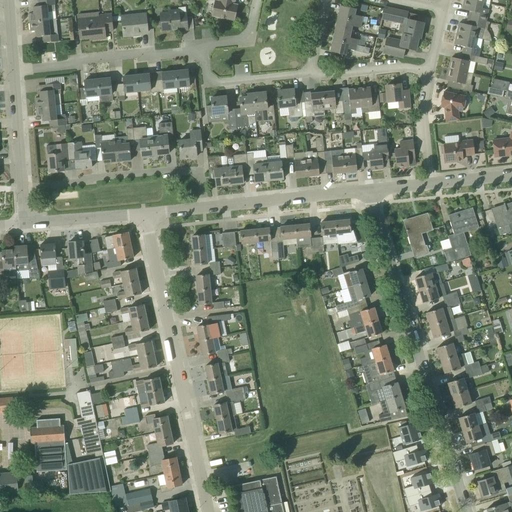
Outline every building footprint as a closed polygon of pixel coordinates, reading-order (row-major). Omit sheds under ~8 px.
[(56,19),(54,0),(39,0),(40,6),(33,7),(34,13),(29,13),(30,22),(56,19)] [(234,0),(219,0),(219,1),(216,1),(213,16),(234,20),(237,5),(234,5),(234,0)] [(483,2),(471,0),(464,0),(462,9),(469,11),(472,12),(471,18),(486,21),(487,17),(488,9),(482,8),(483,2)] [(356,9),(359,9),(360,3),(350,1),(349,7),(341,5),(338,17),(362,22),(363,18),(363,17),(355,15),(356,9)] [(398,33),(403,34),(419,38),(418,38),(420,38),(424,23),(406,19),(407,13),(384,7),(382,18),(400,22),(398,33)] [(188,30),(186,13),(179,13),(179,10),(171,10),(171,12),(160,13),(162,31),(180,29),(180,31),(188,30)] [(99,19),(78,21),(80,39),(95,37),(95,40),(106,39),(105,32),(113,31),(111,14),(99,15),(99,19)] [(148,32),(146,14),(122,16),(124,37),(134,36),(133,34),(148,32)] [(338,17),(336,28),(351,32),(352,26),(361,28),(362,23),(362,22),(338,17)] [(482,40),(482,39),(483,33),(486,22),(486,21),(471,18),(469,25),(459,23),(457,34),(475,38),(482,40)] [(56,19),(30,22),(31,31),(36,30),(36,37),(43,36),(44,43),(58,41),(56,19)] [(333,40),(357,45),(358,39),(356,39),(357,33),(351,32),(336,28),(333,40)] [(384,39),(386,30),(379,29),(378,38),(384,39)] [(401,41),(387,38),(384,53),(403,57),(405,48),(416,50),(418,38),(419,38),(403,34),(401,41)] [(463,53),(475,56),(479,57),(480,50),(473,48),(475,38),(457,34),(454,45),(464,47),(463,53)] [(357,45),(333,40),(330,52),(346,55),(347,49),(355,51),(357,45)] [(486,65),(487,64),(488,59),(479,57),(475,56),(474,62),(486,65)] [(452,57),(449,69),(467,73),(470,61),(452,57)] [(502,72),(504,63),(495,62),(494,70),(502,72)] [(447,80),(461,84),(460,90),(472,92),(473,86),(470,85),(473,74),(467,73),(449,69),(447,80)] [(190,89),(196,89),(195,77),(189,77),(188,70),(175,71),(177,87),(190,86),(190,89)] [(162,80),(156,80),(158,92),(164,92),(164,94),(177,92),(177,87),(175,71),(162,73),(162,80)] [(158,92),(156,80),(150,81),(150,74),(136,76),(138,91),(151,90),(152,93),(158,92)] [(138,91),(136,76),(123,77),(124,84),(118,84),(119,96),(125,95),(125,93),(138,91)] [(47,91),(40,91),(40,98),(35,98),(36,107),(55,105),(61,104),(60,94),(61,94),(60,83),(64,83),(64,77),(45,79),(46,85),(47,91)] [(119,96),(118,84),(112,85),(111,78),(97,80),(99,95),(100,101),(100,102),(113,101),(112,97),(119,96)] [(501,80),(493,79),(491,88),(499,90),(501,80)] [(99,95),(97,80),(84,81),(85,88),(79,88),(80,100),(86,100),(87,102),(100,101),(99,95)] [(400,108),(410,107),(409,90),(401,91),(400,84),(386,86),(388,103),(400,102),(400,108)] [(362,113),(380,111),(378,97),(371,98),(370,87),(359,89),(362,113)] [(487,94),(503,98),(504,91),(491,88),(488,87),(487,94)] [(278,91),(280,108),(288,107),(289,115),(289,118),(290,120),(291,122),(296,121),(298,120),(298,117),(302,117),(301,102),(295,103),(294,91),(294,89),(278,91)] [(343,101),(344,113),(345,126),(352,125),(351,114),(362,113),(359,89),(348,90),(349,100),(343,101)] [(344,113),(343,101),(335,101),(334,91),(323,93),(325,110),(335,109),(336,114),(344,113)] [(263,122),(275,121),(273,105),(267,106),(266,92),(253,94),(254,111),(261,110),(262,121),(263,122)] [(463,111),(466,97),(444,92),(441,106),(445,107),(446,121),(459,120),(458,110),(463,111)] [(304,102),(306,116),(306,118),(307,122),(313,122),(312,117),(314,117),(314,111),(324,110),(325,110),(323,93),(311,94),(311,101),(304,102)] [(387,102),(386,93),(378,94),(379,103),(387,102)] [(255,122),(255,113),(253,94),(248,94),(248,97),(240,98),(241,108),(234,109),(236,127),(249,126),(249,124),(256,123),(255,122)] [(236,127),(234,109),(228,110),(226,96),(211,98),(212,105),(206,106),(208,123),(228,121),(229,128),(236,127)] [(55,105),(36,107),(37,116),(42,115),(43,121),(50,121),(50,127),(52,126),(60,126),(65,125),(66,125),(65,114),(56,115),(55,105)] [(490,107),(484,113),(488,118),(495,112),(490,107)] [(155,155),(156,155),(169,154),(167,138),(173,138),(173,140),(174,140),(172,122),(158,124),(160,135),(153,136),(153,138),(155,155)] [(153,138),(147,139),(146,126),(133,128),(134,140),(140,139),(141,150),(142,158),(156,157),(156,155),(155,155),(153,138)] [(115,141),(117,162),(131,160),(129,143),(128,140),(134,140),(133,128),(126,128),(127,136),(114,138),(115,141)] [(389,161),(387,143),(386,128),(377,129),(378,144),(374,144),(375,151),(369,152),(371,170),(383,169),(382,161),(389,161)] [(191,140),(179,141),(181,158),(197,157),(196,151),(203,150),(201,130),(190,132),(191,140)] [(510,139),(493,141),(495,157),(511,154),(511,132),(510,139)] [(96,149),(102,148),(103,160),(111,159),(111,162),(117,162),(115,141),(102,143),(101,136),(101,135),(95,135),(96,149)] [(67,144),(69,159),(75,158),(76,168),(82,167),(83,168),(92,168),(90,151),(82,152),(81,142),(78,143),(77,139),(72,139),(72,143),(67,144)] [(413,140),(400,142),(401,149),(395,149),(397,167),(409,166),(408,159),(415,158),(413,140)] [(474,154),(472,140),(460,142),(460,143),(444,145),(446,162),(463,160),(462,156),(474,154)] [(357,148),(355,148),(343,150),(346,172),(357,171),(356,161),(363,160),(361,143),(357,143),(357,148)] [(69,159),(67,144),(47,146),(49,172),(64,170),(63,159),(69,159)] [(286,146),(287,159),(294,158),(293,145),(286,146)] [(247,154),(246,154),(247,160),(248,168),(248,175),(254,174),(255,182),(269,180),(267,163),(268,163),(267,158),(266,150),(246,152),(247,154)] [(318,165),(326,164),(324,152),(317,152),(317,151),(312,152),(312,151),(305,151),(306,159),(308,176),(319,175),(319,174),(318,165)] [(332,151),(324,152),(326,164),(333,164),(333,172),(334,174),(346,172),(344,155),(332,156),(332,151)] [(233,157),(227,157),(230,185),(243,183),(242,169),(248,168),(247,160),(246,154),(233,155),(233,157)] [(208,158),(209,173),(215,172),(216,186),(230,185),(227,157),(227,156),(219,157),(208,158)] [(267,158),(268,163),(267,163),(269,180),(283,179),(281,162),(281,159),(280,156),(267,157),(267,158)] [(306,159),(294,161),(296,178),(308,176),(306,159)] [(492,209),(498,227),(500,235),(511,232),(508,224),(511,222),(511,203),(505,205),(505,203),(503,204),(505,207),(493,211),(493,209),(492,209)] [(448,237),(451,248),(455,260),(471,255),(464,233),(479,228),(472,208),(473,210),(458,215),(457,213),(448,215),(454,235),(448,237)] [(407,231),(415,257),(429,253),(427,246),(425,246),(421,233),(432,230),(427,214),(404,221),(407,230),(406,230),(406,231),(407,231)] [(336,234),(351,232),(350,220),(335,221),(336,234)] [(336,234),(335,221),(321,223),(322,235),(326,235),(336,234)] [(310,224),(295,225),(296,238),(297,248),(311,247),(311,252),(318,252),(317,248),(316,238),(311,238),(310,224)] [(282,239),(296,238),(295,225),(281,227),(282,239)] [(272,260),(278,259),(276,242),(271,243),(269,228),(255,230),(256,242),(263,241),(264,250),(271,249),(272,260)] [(256,242),(255,230),(241,231),(242,244),(256,242)] [(107,250),(116,248),(131,245),(128,232),(113,235),(104,237),(107,250)] [(192,236),(194,251),(206,249),(205,235),(192,236)] [(100,250),(100,249),(98,239),(90,240),(92,252),(100,250)] [(68,242),(70,258),(78,257),(80,273),(93,272),(91,253),(84,254),(83,241),(68,242)] [(42,266),(48,265),(56,265),(56,258),(56,257),(55,243),(41,244),(42,266)] [(29,279),(40,278),(39,272),(36,259),(35,257),(29,258),(27,246),(27,245),(14,246),(14,250),(15,250),(16,271),(17,271),(17,276),(17,279),(29,278),(29,279)] [(116,248),(117,255),(105,258),(107,269),(119,266),(118,261),(134,257),(131,245),(116,248)] [(451,248),(443,250),(447,263),(455,260),(451,248)] [(206,249),(194,251),(195,265),(208,264),(206,249)] [(0,252),(0,275),(9,274),(9,277),(17,276),(17,271),(16,271),(15,250),(14,250),(2,251),(2,252),(0,252)] [(340,267),(341,267),(350,265),(359,262),(357,255),(349,258),(347,254),(338,256),(340,267)] [(230,256),(226,262),(232,266),(236,260),(230,256)] [(469,258),(468,258),(460,260),(462,267),(464,267),(466,268),(472,266),(469,258)] [(507,266),(505,259),(497,261),(499,268),(507,266)] [(435,272),(431,273),(415,278),(419,290),(442,283),(439,273),(449,270),(447,263),(434,267),(435,272)] [(344,275),(341,267),(340,267),(331,270),(334,279),(344,276),(348,288),(366,282),(362,269),(344,275)] [(136,268),(113,273),(114,279),(122,277),(123,284),(139,281),(136,268)] [(57,271),(49,272),(49,282),(57,281),(58,288),(64,288),(63,271),(57,271)] [(85,274),(87,281),(99,278),(97,271),(85,274)] [(198,290),(210,289),(209,275),(196,276),(198,290)] [(110,279),(100,281),(101,289),(111,287),(110,279)] [(139,281),(123,284),(125,292),(117,293),(118,299),(141,294),(139,281)] [(338,313),(347,310),(346,310),(356,307),(354,301),(370,296),(366,282),(348,288),(352,301),(336,306),(338,313)] [(446,307),(460,303),(456,291),(446,295),(442,283),(419,290),(423,303),(443,297),(446,307)] [(210,289),(198,290),(199,305),(212,304),(210,289)] [(103,302),(104,307),(116,305),(114,299),(103,302)] [(31,302),(26,302),(26,300),(19,300),(20,311),(25,311),(32,310),(31,302)] [(144,304),(120,309),(122,315),(129,313),(131,321),(146,317),(144,304)] [(104,307),(106,313),(117,310),(116,305),(104,307)] [(351,329),(378,320),(374,307),(368,309),(360,312),(358,312),(356,307),(346,310),(347,310),(350,322),(348,322),(351,329)] [(442,309),(442,308),(426,313),(430,325),(453,318),(450,307),(442,309)] [(337,313),(328,316),(330,323),(339,320),(337,313)] [(222,337),(222,336),(219,323),(219,322),(230,320),(230,314),(216,316),(207,317),(208,325),(197,327),(200,341),(212,338),(212,339),(218,338),(222,337)] [(124,330),(126,335),(149,330),(146,317),(131,321),(133,328),(124,330)] [(453,318),(430,325),(434,338),(453,332),(455,337),(463,335),(468,333),(466,327),(458,329),(456,330),(453,318)] [(382,333),(378,320),(351,329),(353,335),(366,331),(368,338),(382,333)] [(77,331),(75,321),(68,323),(70,332),(77,331)] [(86,330),(85,325),(84,321),(77,323),(76,323),(78,331),(86,330)] [(502,332),(500,323),(493,326),(495,334),(502,332)] [(86,330),(78,331),(83,350),(90,348),(86,330)] [(241,341),(248,339),(246,333),(239,334),(241,341)] [(212,338),(200,341),(203,355),(215,353),(212,339),(212,338)] [(365,338),(349,343),(351,349),(355,348),(366,344),(365,338)] [(151,341),(128,346),(129,351),(137,349),(139,357),(154,353),(151,341)] [(457,355),(453,343),(437,348),(441,360),(457,356),(457,355)] [(365,358),(360,359),(362,366),(390,358),(385,345),(372,349),(368,351),(366,344),(355,348),(356,354),(363,352),(365,358)] [(218,358),(228,355),(228,354),(227,349),(217,351),(218,358)] [(140,364),(132,366),(133,371),(157,366),(154,353),(139,357),(140,364)] [(464,367),(466,372),(480,368),(478,361),(468,364),(464,353),(457,355),(457,356),(441,360),(445,373),(464,367)] [(205,366),(208,380),(221,378),(228,376),(225,363),(230,362),(229,357),(228,357),(228,355),(218,358),(220,364),(218,364),(218,363),(205,366)] [(342,360),(345,371),(352,369),(349,358),(342,360)] [(390,358),(362,366),(364,373),(367,372),(371,384),(379,381),(388,378),(386,373),(393,371),(390,358)] [(108,372),(109,379),(124,376),(123,369),(121,370),(119,362),(111,363),(113,371),(108,372)] [(97,365),(86,368),(90,382),(97,381),(95,372),(99,371),(97,365)] [(480,368),(466,372),(468,378),(489,372),(487,365),(480,368)] [(348,380),(354,378),(352,369),(345,371),(348,380)] [(136,382),(137,387),(145,386),(147,393),(162,390),(159,377),(136,382)] [(221,378),(208,380),(211,394),(224,392),(221,378)] [(452,395),(467,391),(464,378),(448,383),(452,395)] [(381,388),(379,383),(379,381),(371,384),(369,384),(371,391),(377,390),(380,402),(401,395),(397,383),(381,388)] [(225,391),(227,397),(244,393),(243,387),(225,391)] [(86,423),(96,420),(90,390),(76,393),(82,417),(82,418),(85,417),(86,423)] [(140,402),(141,408),(165,403),(162,390),(147,393),(148,401),(140,402)] [(467,391),(452,395),(456,408),(471,403),(467,391)] [(91,394),(92,400),(94,405),(103,402),(101,392),(91,394)] [(229,417),(234,416),(236,415),(233,402),(246,399),(244,393),(227,397),(228,403),(226,403),(226,402),(214,405),(217,419),(229,417)] [(378,415),(380,421),(380,423),(391,420),(389,413),(405,408),(401,395),(380,402),(384,414),(378,415)] [(0,413),(14,412),(13,397),(0,398),(0,413)] [(476,407),(491,403),(489,397),(475,401),(476,407)] [(478,412),(474,413),(458,418),(462,431),(478,426),(486,423),(482,412),(493,409),(491,403),(476,407),(478,412)] [(105,404),(95,406),(98,418),(108,416),(105,404)] [(124,409),(126,416),(138,414),(137,407),(124,409)] [(138,414),(126,416),(122,417),(123,425),(140,422),(138,414)] [(153,422),(156,433),(170,430),(167,416),(156,418),(155,414),(145,416),(147,424),(153,422)] [(81,427),(87,455),(94,453),(96,458),(104,457),(102,447),(98,430),(97,423),(96,420),(86,423),(85,417),(82,418),(82,417),(73,419),(75,428),(81,427)] [(220,434),(232,431),(229,417),(217,419),(220,434)] [(63,425),(59,425),(58,419),(35,421),(36,428),(29,428),(30,444),(34,444),(36,472),(67,469),(64,441),(63,425)] [(98,430),(105,428),(104,421),(97,423),(98,430)] [(402,426),(398,428),(401,436),(418,431),(416,422),(407,425),(402,426)] [(478,426),(462,431),(466,443),(477,440),(478,445),(484,443),(487,442),(491,441),(489,435),(486,423),(478,426)] [(237,429),(234,430),(235,436),(251,433),(249,426),(237,429)] [(4,462),(10,461),(20,461),(18,429),(1,430),(4,462)] [(173,443),(170,430),(156,433),(158,443),(147,445),(149,456),(163,453),(162,446),(173,443)] [(418,431),(401,436),(403,445),(406,444),(412,442),(421,440),(418,431)] [(500,438),(498,432),(489,435),(491,441),(500,438)] [(491,465),(488,457),(495,455),(495,454),(491,441),(487,442),(484,443),(478,445),(472,447),(474,453),(470,454),(474,470),(484,467),(491,465)] [(417,445),(392,452),(395,461),(404,459),(407,466),(428,460),(425,449),(419,451),(417,445)] [(114,451),(103,453),(106,465),(117,463),(114,451)] [(163,464),(165,474),(165,475),(179,471),(176,457),(165,460),(163,453),(149,456),(151,467),(163,464)] [(104,457),(96,458),(68,464),(70,494),(73,494),(111,491),(104,457)] [(511,464),(511,465),(503,468),(490,472),(492,477),(478,482),(483,497),(505,490),(503,483),(511,480),(511,464)] [(158,476),(160,486),(161,493),(171,490),(172,490),(172,489),(173,488),(173,487),(182,485),(179,471),(165,475),(165,474),(158,476)] [(414,485),(404,488),(407,497),(431,490),(430,484),(436,482),(432,471),(411,478),(414,485)] [(17,472),(0,473),(0,495),(19,494),(19,493),(24,493),(23,472),(17,473),(17,472)] [(241,511),(284,511),(276,476),(240,484),(242,492),(237,493),(241,511)] [(140,503),(152,500),(149,489),(125,494),(123,484),(110,487),(115,508),(120,507),(126,506),(140,503)] [(431,490),(407,497),(410,506),(419,503),(421,511),(442,505),(439,494),(433,495),(431,490)] [(187,511),(185,498),(161,503),(163,510),(171,508),(171,511),(187,511)] [(126,506),(127,511),(132,511),(153,507),(152,500),(140,503),(126,506)] [(510,511),(509,502),(487,509),(487,511),(510,511)]
